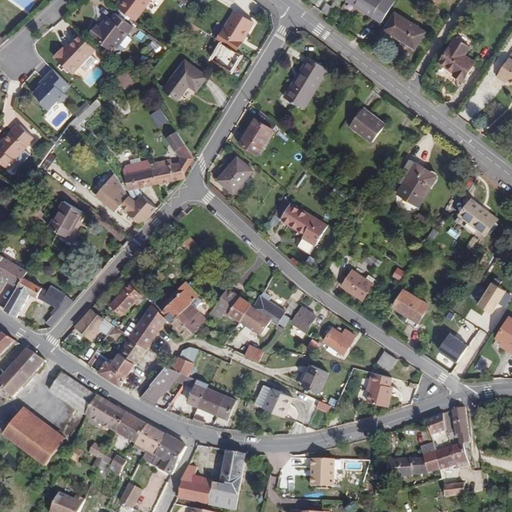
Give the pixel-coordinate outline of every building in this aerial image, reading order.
[(136,19),(150,0),(121,0),(118,5),(136,19)] [(388,0),(388,1),(385,0),(352,0),(351,2),(386,24),(399,3),(393,0),(388,0)] [(124,29),(130,23),(112,8),(106,16),(104,14),(90,33),(107,47),(123,28),(124,29)] [(238,49),(257,22),(240,10),(221,37),(238,49)] [(418,49),(429,31),(401,14),(390,31),(418,49)] [(73,73),(96,49),(81,34),(71,45),(69,44),(65,48),(63,47),(55,56),(73,73)] [(471,82),(485,61),(474,54),(478,48),(464,38),(447,64),(464,75),(463,77),(471,82)] [(303,112),(329,70),(310,58),(284,100),(303,112)] [(511,61),(509,59),(497,77),(506,83),(508,80),(511,82),(511,61)] [(180,102),(192,86),(198,90),(209,75),(191,62),(168,94),(180,102)] [(65,92),(71,85),(54,69),(47,76),(49,78),(43,84),(35,93),(44,102),(43,103),(50,110),(59,100),(61,102),(68,95),(65,92)] [(133,85),(125,72),(123,74),(117,80),(127,91),(133,85)] [(43,84),(49,78),(47,76),(41,82),(43,84)] [(84,121),(103,103),(99,98),(92,105),(87,101),(75,113),(79,118),(80,117),(84,121)] [(374,142),(387,125),(365,108),(352,125),(374,142)] [(168,122),(159,109),(151,115),(160,128),(167,123),(168,122)] [(264,152),(280,124),(265,110),(246,141),(264,152)] [(17,158),(36,137),(20,123),(0,144),(0,158),(11,169),(19,161),(17,158)] [(194,157),(188,148),(176,132),(166,138),(181,158),(182,160),(174,162),(173,158),(152,163),(157,184),(186,178),(185,174),(194,157)] [(257,171),(242,157),(222,179),(236,193),(257,171)] [(157,184),(152,163),(151,159),(146,160),(146,162),(131,165),(131,164),(124,165),(129,190),(157,184)] [(408,183),(421,163),(416,159),(403,180),(408,183)] [(420,204),(440,175),(421,163),(408,183),(402,192),(420,204)] [(130,196),(115,173),(96,195),(116,212),(123,204),(130,196)] [(159,208),(145,196),(138,202),(130,196),(123,204),(145,224),(159,208)] [(316,244),(328,224),(283,197),(273,213),(304,232),(302,236),(303,237),(314,243),(316,244)] [(489,235),(501,218),(474,199),(462,216),(489,235)] [(70,239),(87,212),(68,201),(51,228),(70,239)] [(181,212),(174,218),(178,222),(185,216),(181,212)] [(425,228),(430,220),(420,213),(415,221),(425,228)] [(200,246),(191,237),(185,243),(194,252),(200,246)] [(308,252),(314,243),(303,237),(298,245),(308,252)] [(377,262),(382,255),(366,245),(361,252),(377,262)] [(0,293),(9,280),(20,287),(26,277),(30,271),(26,269),(0,253),(0,293)] [(369,295),(379,280),(358,267),(348,282),(369,295)] [(50,291),(26,277),(20,287),(6,309),(18,317),(33,293),(56,306),(52,313),(53,313),(47,326),(50,329),(52,329),(78,299),(53,286),(50,291)] [(193,303),(201,295),(191,285),(188,282),(180,290),(182,293),(164,311),(173,321),(193,303)] [(124,315),(143,294),(141,292),(134,285),(132,283),(113,304),(124,315)] [(507,292),(493,283),(479,305),(493,314),(507,292)] [(243,321),(254,304),(230,288),(213,313),(222,320),(228,312),(243,321)] [(420,323),(432,304),(408,288),(399,303),(413,312),(410,317),(420,323)] [(286,314),(287,311),(262,295),(261,297),(256,305),(254,304),(243,321),(263,334),(273,320),(279,324),(286,314)] [(151,343),(168,318),(150,300),(140,314),(145,319),(136,332),(133,330),(129,335),(132,337),(133,337),(147,349),(151,343)] [(203,327),(209,319),(200,313),(201,312),(193,303),(173,321),(172,322),(189,339),(197,332),(203,327)] [(104,316),(94,308),(93,307),(83,316),(97,326),(104,316)] [(308,332),(317,317),(304,308),(294,323),(308,332)] [(284,327),(290,317),(287,315),(286,314),(279,324),(284,327)] [(101,331),(83,316),(75,326),(92,341),(101,331)] [(511,360),(511,323),(508,321),(492,348),(511,360)] [(345,356),(353,343),(352,342),(355,336),(346,330),(343,336),(332,330),(324,344),(345,356)] [(469,344),(448,330),(436,348),(456,362),(469,344)] [(0,357),(15,343),(18,345),(21,342),(10,336),(6,333),(0,337),(0,357)] [(123,386),(147,349),(133,337),(132,337),(115,363),(110,359),(101,372),(123,386)] [(197,363),(202,350),(193,346),(192,347),(185,350),(182,357),(197,363)] [(261,362),(265,352),(251,346),(247,356),(261,362)] [(14,397),(48,360),(30,348),(29,348),(0,380),(1,384),(2,386),(14,397)] [(390,370),(398,359),(386,351),(378,362),(390,370)] [(197,363),(182,357),(176,370),(191,376),(197,363)] [(321,393),(330,372),(313,364),(304,385),(321,393)] [(155,405),(178,377),(188,381),(191,376),(176,370),(169,366),(141,397),(155,405)] [(95,392),(78,380),(63,370),(57,382),(52,390),(88,415),(100,396),(95,392)] [(389,405),(394,386),(392,386),(394,377),(374,371),(371,380),(374,381),(369,400),(389,405)] [(202,406),(210,388),(212,384),(200,379),(200,380),(191,376),(188,381),(198,385),(191,401),(202,406)] [(266,408),(274,389),(267,386),(259,405),(266,408)] [(220,403),(224,394),(210,388),(202,406),(220,414),(224,405),(220,403)] [(287,418),(296,396),(274,388),(274,389),(266,408),(287,418)] [(224,405),(228,396),(224,394),(220,403),(224,405)] [(118,432),(129,413),(100,396),(88,415),(118,432)] [(231,419),(239,400),(228,396),(224,405),(220,414),(231,419)] [(330,410),(332,404),(321,399),(319,405),(330,410)] [(472,442),(467,406),(461,408),(454,410),(458,434),(461,434),(462,443),(471,442),(472,442)] [(137,443),(149,424),(129,413),(118,432),(137,443)] [(438,433),(448,430),(445,413),(433,418),(428,419),(435,441),(438,441),(437,439),(440,438),(438,433)] [(46,466),(62,447),(22,415),(8,435),(46,466)] [(227,428),(230,420),(218,416),(215,424),(227,428)] [(159,454),(168,434),(149,424),(137,443),(148,448),(159,454)] [(273,436),(274,430),(249,427),(248,433),(272,436),(273,436)] [(187,445),(168,434),(159,454),(166,458),(161,467),(174,475),(187,445)] [(444,469),(435,441),(423,446),(426,457),(430,471),(431,472),(443,469),(444,469)] [(473,463),(471,452),(468,452),(467,449),(472,448),(471,442),(462,443),(454,446),(449,447),(442,450),(441,450),(438,441),(435,441),(444,469),(458,464),(459,467),(473,463)] [(104,460),(111,451),(96,443),(91,453),(104,460)] [(81,462),(85,453),(74,446),(74,448),(72,452),(70,456),(81,462)] [(161,467),(166,458),(159,454),(158,456),(147,450),(144,455),(143,457),(161,467)] [(237,509),(245,477),(244,476),(248,454),(228,450),(221,489),(212,487),(212,485),(196,482),(199,467),(190,465),(183,481),(182,489),(181,496),(211,503),(211,504),(237,509)] [(113,465),(119,455),(111,451),(104,460),(101,467),(99,473),(98,475),(106,479),(111,466),(113,465)] [(121,475),(129,461),(121,457),(119,455),(113,465),(117,467),(115,472),(121,475)] [(430,471),(426,457),(422,458),(422,471),(430,471)] [(336,487),(337,459),(314,458),(313,486),(336,487)] [(422,471),(422,458),(390,459),(391,477),(416,476),(416,471),(422,471)] [(99,473),(101,467),(96,464),(96,465),(95,466),(93,470),(99,473)] [(135,509),(145,490),(130,483),(121,500),(135,509)] [(466,494),(466,483),(447,486),(447,498),(466,494)] [(81,511),(88,499),(78,495),(77,498),(62,491),(52,511),(81,511)]
